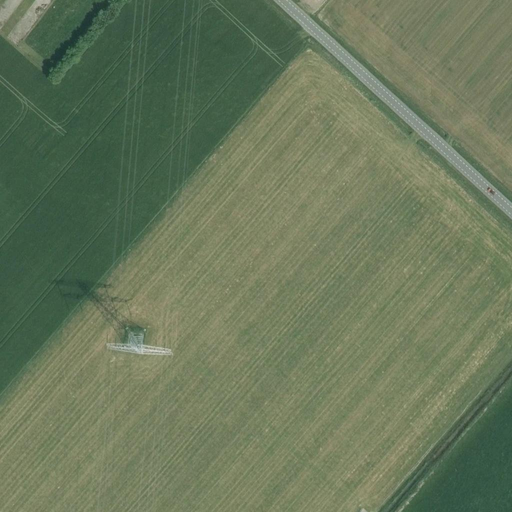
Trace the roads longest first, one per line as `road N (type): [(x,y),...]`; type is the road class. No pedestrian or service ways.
road 1 (tertiary): [(511,211),(284,0)]
road 2 (track): [(163,335),(361,511)]
road 3 (track): [(343,495),(395,478),(511,348)]
